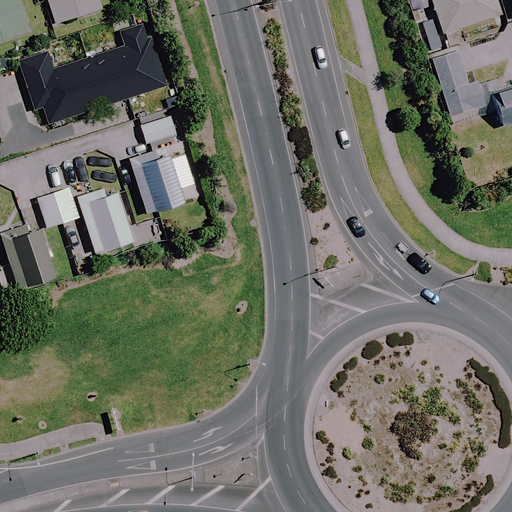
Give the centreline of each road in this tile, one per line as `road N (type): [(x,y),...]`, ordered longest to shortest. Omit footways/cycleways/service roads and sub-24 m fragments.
road 1 (primary): [(301,364),(287,214),(237,0)]
road 2 (primary): [(297,0),(369,225),(467,313)]
road 3 (secondary): [(4,493),(185,451),(286,399)]
road 4 (primary): [(301,364),(320,339),(374,307),(406,301),(467,313)]
